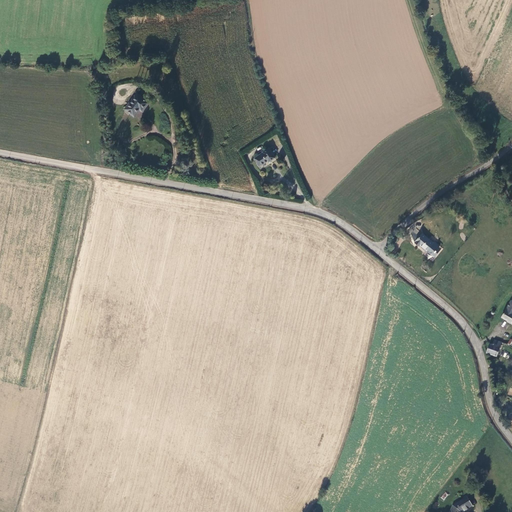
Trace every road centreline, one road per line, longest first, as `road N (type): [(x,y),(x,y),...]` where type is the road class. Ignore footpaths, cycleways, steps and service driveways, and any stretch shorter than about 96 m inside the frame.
road 1 (tertiary): [(376,249),(310,209),(0,152)]
road 2 (tertiary): [(511,439),(489,402),(471,333),(376,249)]
road 3 (residential): [(511,144),(376,249)]
